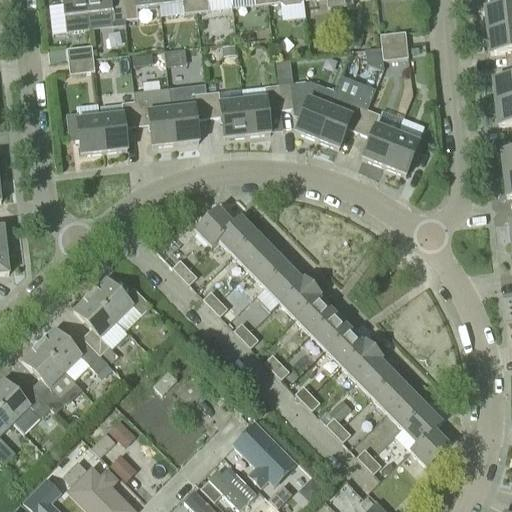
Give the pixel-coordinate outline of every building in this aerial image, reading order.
[(87,18),(84,0),(61,0),(66,36),(89,34),(87,18)] [(121,0),(118,0),(109,1),(108,0),(84,0),(87,18),(110,15),(112,31),(125,29),(124,25),(121,0)] [(121,0),(124,25),(137,23),(136,12),(159,10),(157,0),(121,0)] [(193,0),(157,0),(159,10),(182,7),(183,18),(196,17),(193,0)] [(230,2),(230,0),(193,0),(196,17),(209,15),(207,4),(230,2)] [(230,0),(230,2),(245,0),(253,0),(254,10),(267,8),(266,0),(230,0)] [(266,0),(267,8),(280,7),(280,6),(284,10),(299,8),(303,4),(302,0),(266,0)] [(302,0),(303,4),(326,1),(327,11),(340,10),(338,0),(302,0)] [(351,0),(338,0),(340,10),(353,8),(351,0)] [(511,0),(504,0),(506,9),(485,11),(488,35),(511,32),(511,0)] [(511,56),(511,63),(511,32),(488,35),(490,58),(511,56)] [(380,39),(381,52),(406,49),(405,37),(380,39)] [(357,50),(359,40),(350,38),(348,48),(357,50)] [(222,49),(223,59),(236,57),(235,48),(222,49)] [(408,62),(406,49),(381,52),(382,65),(408,62)] [(67,66),(93,63),(91,50),(66,53),(67,66)] [(382,65),(381,52),(364,54),(366,68),(383,75),(383,73),(382,65)] [(176,69),(174,55),(166,56),(168,70),(176,69)] [(149,68),(148,60),(138,61),(139,69),(149,68)] [(69,79),(94,76),(93,63),(67,66),(69,79)] [(289,77),(289,69),(277,70),(277,78),(289,77)] [(511,80),(493,83),(496,106),(511,104),(511,80)] [(335,97),(313,88),(310,86),(290,89),(292,114),(293,120),(300,123),(294,136),(316,145),(330,111),(335,97)] [(242,105),(246,141),(270,138),(267,117),(280,115),(292,114),(290,89),(277,90),(264,92),(265,102),(242,105)] [(175,149),(171,113),(168,93),(133,97),(137,131),(149,130),(152,152),(175,149)] [(124,133),(137,131),(133,97),(127,98),(124,104),(124,107),(121,108),(122,119),(99,121),(103,157),(127,154),(124,133)] [(218,97),(205,98),(208,123),(221,122),(223,143),(246,141),(242,105),(219,108),(218,97)] [(194,110),(171,113),(175,149),(198,146),(196,125),(208,123),(205,98),(192,100),(194,110)] [(511,104),(496,106),(499,130),(511,128),(511,104)] [(351,120),(330,111),(316,145),(338,154),(346,133),(358,138),(367,115),(355,110),(351,120)] [(383,171),(397,138),(375,129),(379,119),(367,115),(358,138),(369,143),(361,163),(383,171)] [(99,121),(76,124),(75,118),(66,119),(69,145),(78,144),(80,160),(103,157),(99,121)] [(418,146),(397,138),(383,171),(405,180),(418,146)] [(511,153),(501,155),(504,178),(511,177),(511,153)] [(194,236),(209,251),(232,228),(217,213),(194,236)] [(255,237),(240,222),(232,228),(209,251),(211,252),(218,245),(232,260),(255,237)] [(255,237),(232,260),(247,276),(271,253),(255,237)] [(188,274),(179,265),(171,257),(178,251),(170,242),(155,256),(171,273),(180,282),(188,274)] [(271,253),(247,276),(263,292),(286,269),(271,253)] [(6,254),(0,255),(0,278),(8,278),(6,254)] [(286,269),(263,292),(278,308),(301,285),(286,269)] [(180,282),(188,290),(196,283),(188,274),(180,282)] [(116,327),(132,311),(141,320),(151,311),(133,293),(123,302),(105,283),(89,299),(116,327)] [(278,308),(294,323),(319,299),(303,283),(301,285),(278,308)] [(210,297),(202,305),(210,313),(218,305),(210,297)] [(91,334),(81,343),(99,361),(101,358),(110,367),(117,360),(100,342),(116,327),(89,299),(72,315),(91,334)] [(318,302),(320,300),(319,299),(294,323),(309,339),(333,317),(318,302)] [(210,313),(219,322),(227,314),(218,305),(210,313)] [(325,355),(348,332),(333,317),(309,339),(325,355)] [(241,328),(233,336),(241,345),(249,337),(241,328)] [(325,355),(340,371),(366,346),(365,346),(362,347),(348,332),(325,355)] [(72,352),(54,333),(37,349),(64,377),(80,361),(97,378),(106,368),(99,361),(81,343),(72,352)] [(241,345),(250,353),(258,345),(249,337),(241,345)] [(381,362),(366,346),(340,371),(356,387),(381,362)] [(301,347),(290,362),(299,368),(310,353),(301,347)] [(64,377),(37,349),(21,365),(39,384),(30,393),(49,414),(50,413),(55,418),(65,408),(66,410),(81,395),(64,377)] [(271,360),(263,367),(272,376),(280,368),(271,360)] [(381,362),(356,387),(371,403),(394,380),(380,365),(381,362)] [(272,376),(280,385),(288,377),(280,368),(272,376)] [(231,411),(196,372),(176,390),(211,429),(231,411)] [(136,375),(107,403),(154,453),(184,425),(136,375)] [(162,400),(177,385),(168,375),(153,390),(162,400)] [(410,396),(394,380),(371,403),(387,418),(410,396)] [(0,414),(13,427),(28,412),(39,423),(49,414),(30,393),(20,402),(2,384),(0,385),(0,414)] [(302,391),(294,399),(303,407),(311,400),(302,391)] [(95,400),(101,405),(109,397),(103,392),(95,400)] [(387,418),(402,434),(425,412),(410,396),(387,418)] [(303,407),(311,416),(319,408),(311,400),(303,407)] [(341,431),(335,425),(341,420),(331,409),(319,421),(326,429),(325,430),(333,439),(341,431)] [(409,456),(411,458),(434,435),(441,427),(425,412),(402,434),(416,449),(409,456)] [(14,458),(0,443),(0,439),(13,427),(0,414),(0,465),(3,468),(14,458)] [(38,424),(26,436),(33,443),(45,430),(38,424)] [(114,447),(121,453),(132,441),(117,426),(105,438),(114,447)] [(254,426),(228,451),(269,492),(295,467),(254,426)] [(350,440),(341,431),(333,439),(342,448),(350,440)] [(434,435),(411,458),(426,473),(449,450),(434,435)] [(105,438),(90,453),(99,462),(114,447),(105,438)] [(135,472),(115,451),(105,460),(126,481),(135,472)] [(364,454),(356,462),(364,470),(372,463),(364,454)] [(255,493),(225,463),(206,482),(236,511),(255,493)] [(372,463),(364,470),(372,479),(380,471),(372,463)] [(86,476),(77,466),(62,481),(71,490),(86,476)] [(129,511),(93,474),(69,497),(83,511),(129,511)] [(61,498),(45,483),(21,507),(25,511),(55,511),(51,508),(61,498)] [(278,511),(291,499),(282,490),(267,505),(273,511),(278,511)] [(210,511),(192,495),(175,511),(210,511)] [(311,511),(334,511),(321,500),(311,511)]
